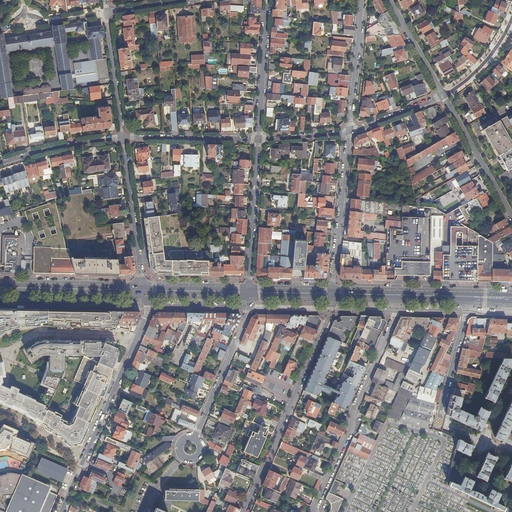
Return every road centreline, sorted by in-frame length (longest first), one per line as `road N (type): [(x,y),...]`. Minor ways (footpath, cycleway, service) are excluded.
road 1 (residential): [(249,290),(248,311),(190,448),(142,511)]
road 2 (residential): [(144,289),(147,315),(61,511)]
road 3 (residential): [(244,511),(336,292)]
road 4 (residential): [(397,293),(313,511)]
road 5 (residential): [(349,131),(332,292)]
road 6 (residential): [(121,137),(144,289)]
road 7 (residential): [(249,290),(258,139)]
road 8 (primary): [(0,286),(144,289)]
road 9 (tertiary): [(511,219),(442,95)]
road 10 (residential): [(258,139),(267,0)]
road 11 (residential): [(121,137),(258,139)]
road 12 (residential): [(363,0),(349,131)]
road 13 (residential): [(468,296),(439,422)]
road 14 (residential): [(105,13),(121,137)]
road 15 (residential): [(0,163),(121,137)]
road 16 (residential): [(105,13),(45,22),(24,9),(0,30)]
